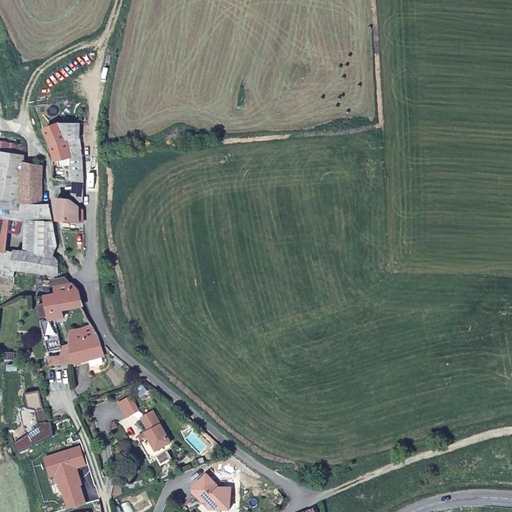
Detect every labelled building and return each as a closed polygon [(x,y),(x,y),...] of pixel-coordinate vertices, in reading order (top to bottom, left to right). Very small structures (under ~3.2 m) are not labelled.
[(84,153),(84,122),(62,123),(72,154),(84,153)] [(84,194),(84,153),(72,154),(62,123),(42,131),(52,152),(51,156),(53,177),(76,183),(75,192),(84,194)] [(22,156),(0,155),(0,220),(14,221),(52,222),(50,204),(43,204),(40,162),(22,162),(22,156)] [(81,212),(71,203),(53,198),(55,219),(81,225),(81,212)] [(11,242),(14,221),(0,220),(0,254),(1,255),(2,241),(11,242)] [(9,255),(11,242),(2,241),(1,255),(9,255)] [(62,270),(61,259),(58,257),(40,255),(41,249),(32,248),(31,255),(20,254),(18,274),(58,277),(59,279),(73,277),(67,270),(62,270)] [(18,274),(20,254),(9,253),(5,273),(18,274)] [(18,288),(18,274),(5,273),(4,288),(18,288)] [(85,307),(81,291),(79,284),(73,277),(59,279),(61,297),(50,299),(52,313),(71,310),(85,307)] [(50,353),(66,350),(74,348),(72,335),(69,336),(67,325),(73,324),(71,310),(52,313),(53,322),(45,323),(50,353)] [(108,364),(102,341),(95,330),(72,335),(78,367),(93,364),(94,368),(108,364)] [(78,367),(74,348),(66,350),(70,369),(78,367)] [(70,369),(68,358),(51,359),(53,371),(70,369)] [(119,403),(127,417),(139,411),(131,396),(119,403)] [(18,453),(54,436),(51,422),(48,423),(45,410),(37,411),(39,428),(14,444),(18,453)] [(176,447),(152,410),(140,418),(139,418),(138,418),(145,427),(141,429),(145,435),(138,439),(152,461),(176,447)] [(79,447),(46,456),(51,475),(58,473),(66,503),(83,498),(75,469),(86,466),(79,447)] [(230,507),(229,489),(219,489),(204,476),(194,487),(194,494),(202,500),(209,500),(209,508),(230,507)] [(83,498),(66,503),(68,510),(85,505),(83,498)]
